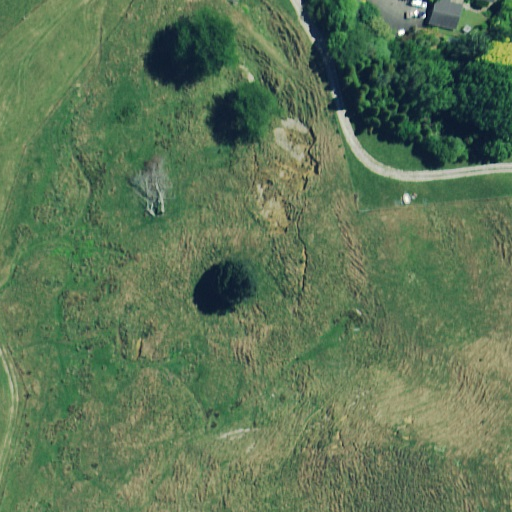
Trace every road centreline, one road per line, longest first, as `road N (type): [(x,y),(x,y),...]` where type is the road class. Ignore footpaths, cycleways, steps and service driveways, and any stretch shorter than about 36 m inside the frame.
road 1 (track): [(297,0),(366,160),(406,177),(511,167)]
road 2 (track): [(0,117),(46,28),(81,0)]
road 3 (track): [(0,469),(14,409),(0,346)]
